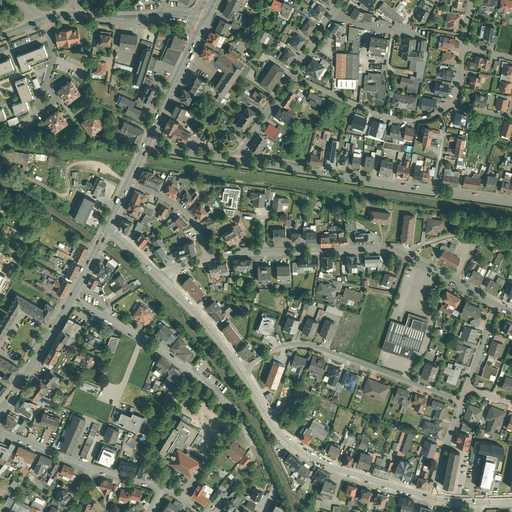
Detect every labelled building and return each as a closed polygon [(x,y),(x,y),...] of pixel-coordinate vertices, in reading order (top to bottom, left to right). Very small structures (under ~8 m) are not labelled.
[(229,0),(223,14),(233,18),(234,17),(237,19),(246,1),(246,0),(229,0)] [(282,4),(274,0),(273,0),(270,6),(279,11),(280,9),(282,4)] [(480,0),(479,8),(480,8),(479,10),(479,11),(485,12),(485,8),(493,10),(495,0),(494,0),(480,0)] [(511,1),(505,0),(500,0),(500,8),(503,8),(503,10),(504,10),(506,11),(506,10),(511,11),(511,10),(511,6),(511,1)] [(424,2),(421,1),(418,7),(421,8),(425,10),(428,6),(424,3),(424,2)] [(292,7),(283,2),(282,4),(280,9),(283,11),(281,13),(283,14),(282,15),(283,15),(283,14),(287,16),(287,17),(287,18),(289,15),(288,14),(292,7)] [(405,19),(384,2),(380,7),(379,8),(397,22),(398,21),(401,23),(405,19)] [(326,9),(319,4),(315,10),(322,14),(326,9)] [(372,14),(364,12),(363,12),(355,8),(350,17),(370,21),(372,14)] [(425,10),(421,8),(419,12),(417,15),(416,18),(424,22),(429,12),(425,10)] [(322,14),(315,10),(312,15),(319,20),(322,14)] [(448,15),(447,20),(450,20),(449,27),(457,28),(459,17),(456,16),(448,15)] [(248,20),(240,16),(238,21),(236,20),(235,22),(240,27),(243,30),(248,20)] [(231,23),(221,19),(218,24),(216,29),(225,34),(231,23)] [(316,24),(309,19),(305,25),(312,29),(316,24)] [(240,27),(235,22),(233,22),(231,24),(233,25),(232,28),(236,31),(240,27)] [(345,26),(334,23),(329,31),(336,34),(336,41),(340,42),(340,36),(345,26)] [(312,29),(305,25),(302,30),(309,35),(312,29)] [(492,40),(493,40),(494,35),(495,28),(486,26),(483,39),(492,40)] [(358,28),(350,27),(349,38),(354,39),(353,49),(359,49),(360,36),(357,35),(358,28)] [(268,32),(261,28),(256,37),(263,41),(268,32)] [(78,29),(73,30),(73,29),(61,30),(61,32),(56,32),(58,45),(63,44),(63,45),(75,43),(75,42),(80,41),(78,29)] [(110,32),(101,31),(101,34),(99,44),(110,45),(110,41),(112,41),(112,37),(111,37),(111,35),(110,35),(110,32)] [(215,34),(211,32),(210,34),(209,35),(208,37),(208,38),(207,41),(215,45),(218,40),(219,41),(222,35),(216,32),(215,34)] [(137,35),(121,33),(119,48),(135,50),(137,35)] [(173,33),(171,38),(169,38),(167,44),(166,43),(160,59),(175,66),(183,49),(187,38),(188,38),(189,37),(189,36),(189,35),(188,35),(187,34),(187,35),(186,35),(173,33)] [(306,39),(299,34),(295,40),(302,44),(306,39)] [(380,38),(378,38),(377,38),(371,37),(369,50),(369,48),(372,49),(372,50),(381,52),(381,50),(385,51),(387,39),(380,38)] [(455,39),(444,37),(443,46),(448,47),(453,48),(455,39)] [(164,39),(157,38),(155,47),(160,49),(161,49),(163,43),(164,39)] [(418,39),(404,38),(403,45),(402,45),(401,51),(403,52),(402,58),(411,59),(412,59),(421,60),(422,52),(417,51),(418,39)] [(427,40),(418,39),(417,51),(422,52),(426,52),(427,40)] [(302,44),(295,40),(291,45),(298,50),(302,44)] [(227,51),(215,45),(207,41),(205,46),(219,52),(214,63),(225,71),(215,87),(226,94),(240,74),(247,64),(247,63),(244,62),(239,59),(241,55),(230,46),(227,51)] [(42,43),(15,53),(22,70),(30,67),(28,61),(47,54),(42,43)] [(205,46),(200,55),(204,57),(205,58),(205,59),(206,59),(214,63),(219,52),(205,46)] [(260,46),(253,57),(258,60),(265,50),(260,46)] [(150,49),(144,47),(133,82),(139,84),(150,49)] [(295,54),(288,49),(285,54),(292,59),(295,54)] [(153,50),(147,69),(153,71),(159,52),(153,50)] [(285,54),(281,52),(278,57),(281,60),(288,65),(292,59),(285,54)] [(421,60),(412,59),(411,59),(409,70),(417,71),(416,77),(422,78),(428,53),(426,52),(422,52),(421,60)] [(347,53),(336,53),(335,78),(346,78),(347,53)] [(353,54),(347,53),(346,78),(356,79),(358,79),(359,54),(353,54)] [(455,55),(443,53),(442,62),(449,63),(453,64),(455,55)] [(483,58),(476,56),(474,62),(474,65),(477,66),(477,65),(481,66),(483,58)] [(9,58),(0,61),(0,73),(13,68),(9,58)] [(490,59),(483,58),(481,66),(485,67),(485,68),(488,68),(490,59)] [(319,64),(312,59),(305,70),(317,78),(324,67),(319,64)] [(322,59),(319,64),(324,67),(327,69),(330,64),(322,59)] [(101,62),(99,62),(98,72),(105,73),(106,63),(101,62)] [(134,68),(115,62),(113,68),(132,73),(134,68)] [(247,64),(240,74),(245,77),(252,67),(247,64)] [(284,71),(274,64),(267,73),(277,81),(284,71)] [(510,65),(507,64),(507,65),(506,67),(504,66),(502,73),(510,75),(511,75),(511,65),(511,66),(510,65)] [(447,69),(444,69),(443,69),(442,78),(451,79),(453,70),(447,69)] [(377,73),(368,72),(368,75),(367,85),(364,84),(364,88),(364,90),(374,91),(374,92),(374,93),(375,93),(378,93),(377,99),(383,100),(385,84),(380,84),(382,73),(377,73)] [(277,81),(267,73),(260,83),(270,90),(277,81)] [(206,81),(197,75),(193,80),(194,81),(191,86),(191,87),(190,89),(198,94),(207,100),(211,94),(212,92),(209,90),(211,88),(205,83),(206,81)] [(34,96),(27,76),(15,80),(22,99),(11,103),(15,113),(29,108),(26,99),(34,96)] [(481,78),(471,76),(469,86),(479,88),(481,82),(480,81),(481,78)] [(415,80),(413,79),(413,80),(402,77),(400,85),(411,88),(410,92),(416,94),(419,81),(415,80)] [(346,78),(335,78),(334,87),(355,88),(356,79),(346,78)] [(81,93),(71,80),(69,82),(66,81),(66,84),(63,86),(61,85),(60,88),(58,90),(68,102),(81,93)] [(508,83),(501,81),(500,88),(502,88),(502,90),(502,91),(505,92),(506,91),(509,92),(511,83),(508,83)] [(442,84),(436,83),(434,94),(446,96),(448,85),(442,84)] [(151,87),(148,86),(142,98),(145,100),(151,103),(157,90),(151,87)] [(189,92),(184,89),(182,90),(181,92),(182,93),(180,97),(180,99),(180,100),(186,103),(188,104),(189,103),(190,102),(190,101),(193,94),(189,92)] [(285,96),(292,100),(293,97),(296,94),(289,89),(285,96)] [(267,96),(260,91),(259,93),(258,92),(254,96),(256,97),(254,100),(261,104),(267,96)] [(322,98),(309,92),(307,97),(308,97),(310,98),(308,102),(315,106),(317,102),(320,103),(322,98)] [(399,94),(394,93),(392,104),(399,106),(399,105),(405,106),(405,107),(408,97),(401,95),(401,96),(398,95),(399,94)] [(221,101),(211,94),(207,100),(218,106),(221,101)] [(483,95),(479,95),(479,96),(476,95),(474,103),(484,106),(485,102),(486,97),(483,96),(483,95)] [(135,101),(122,96),(123,97),(120,104),(118,103),(118,104),(127,108),(125,112),(137,118),(141,111),(133,107),(135,101)] [(292,100),(285,96),(281,102),(287,107),(288,105),(290,103),(292,100)] [(412,98),(408,97),(405,107),(414,109),(416,99),(412,98)] [(436,102),(437,99),(432,98),(422,97),(420,109),(427,110),(431,108),(431,105),(435,106),(436,102)] [(506,99),(500,98),(499,98),(499,101),(497,102),(496,107),(505,109),(508,100),(506,99)] [(144,103),(139,100),(136,105),(142,108),(145,103),(144,103)] [(186,108),(177,104),(172,114),(182,119),(184,113),(188,115),(190,111),(186,109),(186,108)] [(244,113),(252,118),(255,112),(248,107),(244,113)] [(280,108),(274,117),(281,121),(282,120),(286,122),(290,116),(290,115),(287,112),(280,108)] [(296,113),(289,108),(287,112),(290,115),(290,116),(294,119),(297,113),(296,113)] [(63,112),(60,111),(59,109),(46,119),(55,132),(68,122),(67,120),(67,117),(64,117),(62,114),(63,112)] [(104,125),(95,112),(82,121),(91,134),(104,125)] [(252,118),(244,113),(240,119),(248,124),(252,118)] [(466,115),(456,113),(456,116),(454,117),(454,119),(455,120),(454,122),(456,124),(461,125),(461,124),(464,124),(465,120),(466,115)] [(350,126),(363,131),(367,119),(354,114),(350,126)] [(10,125),(19,122),(17,117),(8,120),(10,125)] [(179,122),(170,118),(168,121),(167,121),(165,125),(166,125),(164,129),(168,131),(174,133),(177,125),(179,122)] [(248,124),(240,119),(236,125),(244,130),(248,124)] [(373,120),(368,135),(381,138),(385,123),(373,120)] [(196,127),(186,121),(184,124),(195,129),(196,127)] [(144,131),(125,122),(121,131),(132,136),(131,138),(139,142),(144,131)] [(511,123),(505,122),(502,134),(509,136),(510,135),(511,126),(511,123)] [(269,124),(264,132),(274,139),(280,131),(276,129),(269,124)] [(190,133),(182,129),(183,127),(180,125),(179,126),(177,125),(174,133),(168,131),(168,132),(168,133),(168,134),(169,134),(178,139),(179,139),(180,139),(181,138),(184,140),(185,140),(186,139),(187,139),(190,133)] [(400,127),(392,125),(390,136),(397,137),(398,137),(399,131),(400,127)] [(279,126),(276,129),(280,131),(284,134),(286,131),(279,126)] [(414,129),(406,127),(405,132),(404,138),(412,140),(414,129)] [(440,131),(425,128),(423,136),(431,137),(432,133),(439,135),(440,131)] [(236,137),(227,131),(223,137),(232,143),(232,142),(233,142),(234,140),(236,137)] [(267,140),(259,134),(255,140),(263,145),(264,144),(267,140)] [(431,137),(423,136),(422,144),(437,147),(438,143),(430,142),(431,137)] [(465,140),(457,138),(450,137),(449,140),(456,142),(456,146),(463,147),(465,140)] [(255,140),(250,148),(258,153),(263,146),(263,145),(255,140)] [(330,160),(330,161),(330,160),(334,161),(335,150),(338,150),(339,141),(336,141),(333,140),(332,148),(331,154),(330,160)] [(400,144),(384,141),(382,148),(399,151),(400,144)] [(407,145),(400,144),(399,151),(405,152),(407,145)] [(463,147),(456,146),(455,150),(448,149),(447,152),(462,155),(463,147)] [(318,155),(311,154),(310,163),(322,165),(324,150),(318,150),(318,155)] [(29,154),(4,151),(3,151),(3,158),(24,161),(28,161),(29,154)] [(343,156),(341,155),(339,163),(349,165),(349,157),(347,157),(343,156)] [(360,157),(353,156),(351,165),(359,167),(361,157),(360,157)] [(374,157),(366,156),(364,168),(372,169),(373,169),(373,165),(374,157)] [(393,162),(382,159),(379,171),(390,174),(393,162)] [(401,165),(398,165),(396,175),(408,177),(410,167),(408,166),(404,166),(401,165)] [(482,166),(478,179),(480,180),(481,181),(486,167),(482,166)] [(420,167),(416,167),(413,178),(421,179),(423,172),(420,171),(420,167)] [(426,170),(425,170),(424,172),(423,172),(421,179),(428,181),(430,169),(427,169),(426,170)] [(154,173),(143,171),(139,180),(148,185),(150,180),(151,180),(154,175),(154,173)] [(454,171),(453,176),(451,176),(450,180),(451,180),(451,184),(457,185),(458,178),(459,178),(460,172),(454,171)] [(510,173),(506,171),(500,191),(511,193),(511,190),(511,175),(510,174),(510,173)] [(449,172),(444,172),(442,183),(451,184),(451,180),(450,180),(451,176),(448,176),(449,172)] [(163,179),(154,175),(151,180),(150,180),(148,185),(159,189),(163,179)] [(497,177),(488,175),(485,186),(494,188),(497,177)] [(191,178),(179,176),(177,184),(178,184),(176,187),(178,188),(177,190),(182,193),(191,178)] [(478,179),(464,177),(462,186),(479,189),(480,180),(478,179)] [(97,178),(94,185),(87,181),(85,186),(89,188),(90,186),(93,187),(91,191),(101,196),(102,192),(103,193),(106,188),(105,187),(106,184),(102,183),(103,181),(97,178)] [(171,185),(169,183),(165,192),(172,195),(172,196),(173,196),(174,196),(175,196),(175,195),(175,194),(177,190),(178,188),(176,187),(178,184),(177,184),(173,182),(171,185)] [(241,190),(224,188),(223,191),(222,191),(222,194),(223,194),(222,201),(228,202),(229,197),(232,198),(231,207),(237,208),(239,197),(240,197),(241,190)] [(146,195),(134,190),(130,201),(139,204),(140,200),(143,202),(144,200),(146,201),(147,198),(145,197),(146,195)] [(192,195),(187,191),(184,195),(185,195),(183,199),(187,202),(186,202),(187,202),(187,204),(188,204),(189,204),(190,204),(199,193),(196,191),(192,195)] [(265,194),(251,192),(250,197),(255,198),(254,204),(253,204),(264,206),(265,198),(265,194)] [(95,201),(84,196),(76,213),(74,217),(85,222),(88,215),(90,216),(93,208),(92,208),(95,201)] [(283,197),(274,196),(273,209),(281,210),(282,203),(288,204),(289,199),(283,198),(283,197)] [(139,204),(130,201),(126,209),(130,211),(130,212),(135,214),(138,215),(140,210),(140,205),(139,204)] [(206,210),(201,204),(196,208),(197,209),(195,211),(200,218),(201,218),(205,214),(207,212),(206,210)] [(146,207),(140,205),(140,210),(146,212),(145,214),(151,216),(153,210),(146,207)] [(162,205),(157,212),(158,213),(156,215),(156,216),(159,218),(160,218),(162,214),(165,216),(169,209),(162,205)] [(390,213),(372,210),(370,220),(389,222),(390,213)] [(151,216),(145,214),(141,222),(145,225),(149,220),(151,216)] [(356,222),(344,214),(344,219),(347,236),(347,243),(349,243),(349,245),(355,244),(354,234),(357,234),(356,222)] [(414,215),(405,214),(401,241),(410,242),(414,215)] [(179,215),(174,221),(177,224),(173,228),(176,231),(180,227),(180,228),(181,227),(186,222),(179,215)] [(235,223),(237,223),(239,223),(239,225),(243,223),(240,217),(234,220),(235,223)] [(132,223),(123,219),(120,225),(121,228),(126,233),(127,233),(128,233),(128,232),(132,223)] [(214,219),(205,223),(208,229),(217,225),(214,219)] [(432,220),(428,219),(428,221),(426,233),(436,234),(437,226),(442,227),(443,221),(432,220)] [(141,222),(138,220),(134,229),(140,231),(145,225),(141,222)] [(234,228),(223,234),(224,234),(221,235),(221,236),(221,237),(220,237),(220,238),(221,238),(221,239),(222,240),(223,240),(224,240),(226,239),(229,243),(242,235),(240,231),(242,230),(239,225),(239,223),(237,223),(237,224),(236,225),(235,224),(234,225),(233,226),(234,228)] [(284,228),(278,228),(278,229),(273,229),(273,228),(273,239),(280,238),(280,239),(284,239),(284,228)] [(179,234),(177,234),(180,239),(187,238),(184,231),(179,234)] [(315,231),(306,232),(306,241),(316,240),(316,232),(316,231),(315,231)] [(300,233),(292,232),(291,241),(300,241),(300,233)] [(148,238),(141,233),(135,240),(142,245),(148,238)] [(335,235),(329,236),(330,245),(338,244),(337,234),(335,234),(335,235)] [(347,236),(342,237),(342,234),(339,234),(340,244),(347,243),(347,236)] [(357,234),(354,234),(355,244),(367,244),(367,240),(366,234),(357,234)] [(329,235),(321,236),(321,246),(330,245),(329,236),(329,235)] [(165,245),(159,237),(153,242),(154,242),(156,246),(155,246),(157,249),(155,251),(158,256),(159,256),(161,259),(160,259),(161,259),(167,255),(162,247),(165,245)] [(193,241),(184,243),(185,246),(178,248),(178,249),(186,247),(188,255),(196,253),(193,241)] [(449,247),(448,249),(449,249),(447,251),(444,250),(444,249),(442,252),(439,258),(439,259),(439,258),(442,260),(442,261),(444,262),(445,261),(447,263),(450,264),(452,265),(452,266),(453,266),(455,267),(457,265),(459,261),(460,258),(460,259),(457,257),(455,256),(455,255),(454,256),(452,254),(453,252),(454,252),(457,246),(451,243),(449,247)] [(88,249),(82,246),(81,247),(80,247),(78,250),(80,250),(79,252),(85,255),(88,249)] [(178,249),(175,250),(176,252),(177,257),(178,259),(189,256),(188,255),(186,247),(178,249)] [(79,252),(77,252),(77,254),(78,254),(76,259),(82,262),(85,255),(79,252)] [(357,256),(346,257),(347,261),(345,261),(345,265),(347,265),(347,272),(351,272),(351,267),(357,267),(357,265),(357,256)] [(380,256),(365,256),(365,271),(371,271),(370,266),(376,266),(376,270),(379,270),(383,260),(380,256)] [(332,257),(322,257),(323,267),(332,267),(332,257)] [(309,258),(299,258),(299,262),(299,267),(304,266),(309,266),(309,258)] [(318,258),(309,258),(309,266),(313,266),(313,269),(316,269),(316,266),(318,266),(318,258)] [(252,259),(234,260),(234,267),(241,267),(241,270),(243,270),(243,273),(247,273),(247,267),(252,267),(252,259)] [(105,267),(102,262),(100,261),(99,261),(98,261),(93,272),(105,277),(106,273),(109,275),(112,269),(105,266),(105,267)] [(115,267),(108,261),(105,266),(112,269),(113,270),(115,267)] [(80,266),(73,262),(70,267),(69,266),(68,268),(76,272),(80,266)] [(226,262),(218,264),(220,273),(222,272),(223,274),(225,273),(225,272),(228,271),(226,262)] [(218,264),(209,266),(211,276),(217,274),(220,273),(218,264)] [(289,265),(277,266),(277,280),(290,280),(289,265)] [(271,266),(258,266),(258,280),(262,280),(262,281),(268,281),(268,279),(271,279),(271,266)] [(76,272),(68,268),(67,270),(68,271),(66,276),(73,279),(76,272)] [(479,273),(474,270),(470,278),(479,283),(485,272),(481,270),(479,273)] [(394,275),(385,272),(385,274),(382,282),(390,285),(394,275)] [(121,275),(115,279),(118,283),(113,287),(118,294),(129,286),(128,285),(121,275)] [(98,280),(91,276),(87,285),(94,289),(98,280)] [(204,292),(190,277),(183,284),(197,299),(204,292)] [(505,281),(498,278),(496,282),(499,284),(502,286),(505,281)] [(71,283),(64,279),(62,284),(60,283),(59,285),(67,290),(71,283)] [(496,282),(490,279),(486,286),(495,292),(499,284),(496,282)] [(45,292),(48,285),(38,280),(37,283),(39,284),(37,288),(45,292)] [(133,281),(128,285),(129,286),(132,291),(140,285),(138,282),(135,284),(133,281)] [(337,288),(320,283),(317,291),(325,294),(325,292),(328,293),(328,295),(327,295),(327,296),(326,299),(332,301),(334,295),(333,295),(334,291),(336,292),(337,288)] [(67,290),(59,285),(58,287),(59,287),(57,292),(64,296),(67,290)] [(361,293),(346,288),(343,296),(341,295),(340,301),(345,303),(347,298),(358,302),(361,293)] [(454,294),(446,290),(441,298),(449,302),(454,294)] [(19,367),(0,355),(0,341),(21,307),(46,322),(55,307),(46,302),(42,309),(17,294),(0,322),(0,366),(6,370),(2,377),(10,382),(19,367)] [(460,298),(454,294),(449,302),(451,303),(456,306),(457,304),(458,304),(460,301),(458,301),(460,298)] [(207,306),(212,312),(219,306),(214,300),(213,301),(207,306)] [(444,305),(442,304),(439,309),(444,311),(449,302),(446,301),(444,305)] [(449,302),(444,311),(448,314),(450,315),(453,310),(449,308),(451,303),(449,302)] [(472,305),(466,302),(463,307),(464,308),(461,312),(467,316),(469,312),(477,316),(477,318),(481,310),(472,305)] [(143,307),(140,305),(134,315),(141,319),(145,321),(148,316),(151,311),(148,309),(148,308),(143,306),(143,307)] [(344,310),(328,305),(325,311),(342,317),(344,310)] [(219,306),(212,312),(217,319),(224,313),(226,312),(225,310),(223,308),(222,309),(219,306)] [(235,312),(229,306),(225,310),(226,312),(224,313),(228,318),(235,312)] [(325,311),(319,309),(315,321),(318,322),(319,319),(322,320),(325,311)] [(263,316),(258,329),(260,330),(260,331),(270,335),(275,319),(266,315),(265,317),(263,316)] [(151,318),(148,316),(145,321),(141,319),(140,321),(147,325),(148,324),(151,318)] [(293,317),(289,316),(283,330),(288,332),(289,330),(295,332),(299,321),(299,320),(293,317)] [(405,324),(391,320),(382,349),(409,358),(414,349),(419,350),(428,322),(408,316),(405,324)] [(81,324),(68,317),(61,329),(62,329),(72,336),(81,324)] [(314,320),(308,318),(303,331),(313,335),(318,322),(315,321),(314,321),(314,320)] [(332,322),(326,320),(321,333),(325,334),(324,337),(330,340),(336,324),(332,323),(332,322)] [(511,323),(506,321),(502,330),(511,334),(511,323)] [(172,332),(164,324),(157,332),(160,335),(160,336),(161,335),(166,339),(171,333),(172,332)] [(241,338),(229,324),(222,330),(234,344),(241,338)] [(470,327),(465,325),(465,326),(463,332),(465,332),(463,338),(473,341),(477,330),(470,327)] [(72,336),(62,329),(57,337),(67,343),(68,344),(74,337),(72,336)] [(92,334),(88,332),(84,343),(88,344),(89,342),(92,343),(92,345),(98,347),(99,342),(94,341),(96,334),(93,333),(92,334)] [(502,335),(496,332),(493,338),(500,341),(502,335)] [(171,333),(166,339),(161,335),(160,336),(170,344),(176,337),(171,333)] [(67,343),(57,337),(53,345),(60,349),(60,348),(63,349),(67,343)] [(113,338),(111,337),(107,346),(111,347),(109,350),(114,352),(119,339),(116,338),(114,337),(113,338)] [(185,343),(178,338),(171,347),(171,346),(178,352),(178,353),(186,359),(189,354),(191,352),(183,345),(185,343)] [(503,343),(493,340),(491,345),(492,345),(489,354),(495,356),(498,357),(503,343)] [(248,343),(239,350),(244,358),(245,357),(252,353),(248,348),(250,346),(248,343)] [(458,344),(456,350),(460,352),(458,357),(467,360),(471,348),(458,344)] [(60,349),(53,345),(42,363),(63,375),(72,361),(76,354),(67,349),(64,352),(60,349)] [(81,352),(78,351),(76,354),(72,361),(76,363),(87,366),(86,368),(91,370),(93,363),(91,362),(93,356),(81,352)] [(252,353),(245,357),(247,360),(256,354),(254,351),(252,353)] [(306,359),(295,354),(293,361),(291,365),(293,365),(297,367),(296,370),(301,372),(306,359)] [(171,364),(162,356),(157,363),(164,368),(166,370),(171,364)] [(325,361),(314,356),(309,369),(315,372),(314,376),(315,376),(315,377),(316,377),(316,376),(318,377),(321,369),(322,367),(325,361)] [(444,358),(437,356),(434,365),(437,366),(438,363),(442,364),(444,358)] [(273,361),(265,383),(276,387),(284,365),(273,361)] [(434,365),(426,362),(422,375),(433,379),(438,366),(437,366),(434,365)] [(457,362),(455,369),(451,368),(453,364),(451,364),(451,363),(450,363),(448,363),(447,367),(445,366),(443,372),(444,371),(453,374),(451,378),(448,377),(446,381),(456,385),(462,368),(464,368),(465,365),(457,362)] [(486,364),(481,376),(489,379),(491,374),(496,376),(498,369),(491,367),(492,366),(486,364)] [(160,365),(158,367),(155,371),(159,374),(163,370),(164,368),(160,365)] [(173,365),(168,372),(170,373),(167,376),(168,377),(164,382),(171,387),(177,378),(177,377),(181,371),(173,365)] [(341,370),(329,365),(326,375),(330,376),(327,382),(333,384),(335,385),(336,381),(341,370)] [(325,370),(321,369),(318,377),(317,380),(320,382),(325,370)] [(57,376),(50,370),(42,379),(50,385),(57,376)] [(356,376),(346,372),(342,382),(346,384),(348,385),(347,389),(352,391),(355,382),(357,376),(356,376)] [(511,379),(506,377),(502,387),(509,390),(509,388),(511,389),(511,380),(511,379)] [(101,386),(84,379),(77,386),(97,395),(101,386)] [(375,381),(368,379),(364,392),(370,394),(371,391),(375,382),(375,381)] [(41,381),(29,395),(33,399),(34,398),(51,406),(59,409),(62,402),(47,395),(51,389),(41,381)] [(389,387),(378,383),(378,384),(375,382),(371,391),(376,392),(374,397),(383,401),(389,387)] [(143,388),(149,391),(152,386),(146,383),(143,388)] [(409,392),(398,388),(395,396),(401,398),(399,403),(403,404),(404,405),(406,399),(409,392)] [(271,392),(265,395),(268,400),(274,397),(271,392)] [(426,398),(416,394),(415,395),(413,402),(418,404),(416,409),(421,411),(422,411),(424,404),(426,398)] [(29,402),(22,397),(15,406),(29,416),(32,412),(29,410),(31,406),(30,406),(31,405),(36,408),(38,404),(29,401),(29,402)] [(445,404),(433,400),(431,407),(437,409),(434,415),(433,418),(435,419),(442,421),(447,408),(444,407),(445,404)] [(482,410),(469,405),(463,423),(472,426),(473,426),(475,418),(479,419),(482,410)] [(486,419),(490,420),(486,430),(484,435),(491,438),(494,432),(497,423),(501,424),(506,412),(491,406),(486,419)] [(59,417),(44,412),(43,416),(42,416),(41,419),(42,419),(41,422),(40,423),(47,425),(46,426),(49,427),(50,426),(56,428),(57,424),(58,421),(59,417)] [(130,415),(120,412),(115,425),(138,434),(139,432),(143,434),(148,420),(145,419),(145,418),(131,412),(130,415)] [(16,418),(9,414),(2,423),(11,430),(14,427),(16,428),(19,424),(14,420),(16,418)] [(86,419),(75,415),(73,420),(83,425),(86,419)] [(41,419),(35,417),(33,423),(38,425),(40,422),(41,422),(42,419),(41,419)] [(30,422),(23,418),(19,422),(26,427),(30,422)] [(167,454),(172,457),(178,447),(181,449),(186,442),(191,445),(200,430),(181,418),(176,425),(179,427),(178,429),(174,426),(159,451),(166,456),(167,454)] [(323,429),(325,426),(314,419),(313,422),(323,429)] [(73,420),(70,426),(81,430),(83,425),(73,420)] [(440,425),(434,423),(434,424),(425,421),(422,429),(434,433),(433,436),(439,438),(443,428),(440,427),(440,425)] [(323,429),(313,422),(308,428),(312,431),(311,432),(323,440),(328,432),(323,429)] [(472,426),(463,423),(461,429),(466,430),(470,432),(472,426)] [(70,426),(68,431),(79,436),(81,430),(70,426)] [(119,430),(108,426),(106,431),(117,436),(119,430)] [(308,428),(305,432),(304,432),(300,439),(308,444),(312,437),(309,435),(311,432),(312,431),(308,428)] [(410,430),(403,451),(409,450),(415,432),(410,430)] [(68,431),(66,437),(76,441),(79,436),(68,431)] [(117,436),(106,431),(104,437),(115,441),(117,436)] [(135,440),(126,433),(123,441),(135,449),(139,443),(135,440)] [(465,434),(460,433),(459,436),(457,436),(457,439),(458,439),(457,445),(467,448),(471,435),(465,434)] [(66,437),(63,442),(74,447),(76,441),(66,437)] [(238,444),(233,439),(226,448),(229,451),(228,452),(234,458),(235,456),(238,459),(245,450),(240,445),(239,446),(238,445),(238,444)] [(427,440),(425,439),(423,446),(435,450),(437,443),(436,443),(427,440)] [(87,440),(80,456),(86,458),(92,442),(87,440)] [(476,450),(487,452),(496,454),(501,456),(503,447),(478,441),(476,450)] [(63,442),(61,448),(71,453),(74,447),(63,442)] [(0,455),(6,461),(12,452),(13,449),(0,443),(0,455)] [(335,443),(334,445),(329,443),(327,449),(329,449),(328,451),(331,452),(330,455),(336,457),(340,448),(337,446),(338,444),(335,443)] [(117,451),(103,445),(96,461),(111,466),(117,451)] [(16,453),(12,452),(6,461),(5,463),(16,468),(17,468),(18,465),(16,464),(18,460),(19,460),(18,463),(21,464),(27,449),(19,446),(16,453)] [(435,450),(423,446),(421,452),(423,453),(431,456),(433,456),(435,450)] [(149,456),(144,447),(141,454),(142,454),(141,457),(148,459),(149,456)] [(181,449),(178,447),(172,457),(170,460),(191,474),(200,460),(181,449)] [(347,455),(346,454),(343,463),(350,466),(354,457),(351,456),(352,455),(353,456),(355,452),(353,451),(354,449),(350,448),(347,455)] [(36,453),(27,449),(21,464),(24,465),(26,460),(32,462),(36,453)] [(460,452),(450,450),(449,458),(448,458),(448,460),(448,461),(445,476),(444,478),(445,478),(443,486),(453,488),(452,487),(454,479),(455,470),(456,470),(457,461),(458,461),(457,461),(459,452),(460,453),(460,452)] [(372,456),(361,452),(357,464),(369,468),(372,456)] [(496,454),(487,452),(485,460),(484,460),(484,462),(483,462),(484,462),(480,477),(480,480),(479,480),(480,480),(478,488),(487,490),(487,489),(489,481),(490,481),(489,481),(491,472),(492,472),(491,472),(493,463),(494,464),(494,463),(493,463),(495,455),(496,455),(496,454)] [(300,465),(297,462),(299,460),(293,456),(293,457),(288,453),(284,459),(291,464),(290,466),(293,469),(294,468),(296,469),(300,465)] [(41,455),(38,463),(35,471),(44,475),(46,470),(43,469),(44,466),(48,468),(52,460),(41,455)] [(251,460),(245,455),(240,461),(246,466),(251,460)] [(59,463),(53,460),(52,460),(48,468),(48,469),(50,471),(50,472),(53,474),(59,463)] [(139,466),(122,461),(120,467),(119,468),(119,471),(136,476),(139,466)] [(383,467),(381,466),(378,476),(387,479),(393,462),(392,462),(388,461),(385,468),(383,467)] [(404,461),(399,463),(399,464),(398,464),(397,467),(395,474),(400,476),(401,478),(403,477),(409,479),(412,469),(411,468),(411,467),(409,462),(408,463),(406,462),(407,461),(406,461),(406,462),(404,462),(404,461)] [(143,462),(141,467),(138,477),(145,479),(148,469),(146,468),(147,463),(143,462)] [(311,470),(301,462),(300,465),(296,469),(301,473),(297,478),(302,481),(307,475),(311,470)] [(375,464),(373,464),(370,473),(378,476),(381,466),(375,464)] [(75,469),(64,465),(60,473),(70,477),(71,477),(73,474),(75,469)] [(319,469),(319,468),(314,476),(317,478),(322,481),(327,474),(326,473),(326,474),(324,472),(322,470),(319,469)] [(39,480),(30,472),(30,471),(27,476),(36,484),(40,480),(39,480)] [(421,477),(418,477),(416,486),(417,486),(417,487),(419,488),(420,487),(425,488),(427,479),(426,479),(421,477)] [(36,484),(46,492),(50,485),(42,478),(40,480),(36,484)] [(109,481),(103,479),(101,483),(100,487),(103,488),(102,490),(104,490),(103,491),(108,492),(109,491),(110,492),(113,483),(108,482),(109,481)] [(336,484),(325,480),(319,493),(332,497),(336,484)] [(200,481),(191,496),(204,505),(209,499),(210,498),(205,495),(207,492),(202,490),(205,485),(200,481)] [(351,485),(348,484),(345,493),(351,494),(349,499),(352,500),(354,495),(354,496),(355,494),(357,487),(355,486),(354,485),(352,484),(351,485)] [(210,498),(209,499),(212,501),(213,500),(216,503),(221,496),(225,492),(224,492),(219,487),(210,498)] [(129,491),(122,489),(121,493),(120,493),(119,495),(120,496),(119,499),(127,501),(127,499),(130,500),(131,498),(139,500),(140,496),(141,496),(141,494),(140,494),(141,490),(133,488),(133,490),(130,489),(129,491)] [(233,488),(227,495),(230,497),(235,490),(233,488)] [(262,491),(255,488),(251,496),(258,499),(262,491)] [(371,491),(362,488),(359,498),(368,501),(371,493),(371,491)] [(68,491),(62,489),(58,499),(67,503),(69,499),(70,499),(71,496),(70,496),(70,495),(67,494),(68,491)] [(240,492),(233,503),(235,505),(234,507),(237,509),(245,496),(240,492)] [(386,496),(378,493),(377,497),(375,497),(373,503),(379,504),(378,507),(383,508),(386,496)] [(352,500),(349,499),(347,506),(354,508),(357,495),(355,494),(354,496),(354,495),(352,500)] [(104,498),(99,502),(105,509),(109,505),(104,498)] [(322,500),(317,499),(313,507),(319,509),(322,500)] [(402,506),(411,509),(413,501),(404,499),(402,506)] [(227,500),(221,510),(224,511),(230,511),(234,507),(235,505),(233,503),(227,500)] [(39,503),(35,501),(32,506),(41,511),(43,505),(39,503)] [(90,504),(84,501),(79,511),(88,511),(90,508),(95,510),(96,507),(95,506),(96,503),(91,501),(90,504)] [(175,511),(179,508),(170,502),(166,507),(162,511),(175,511)] [(25,511),(27,509),(15,503),(11,510),(15,511),(25,511)]
